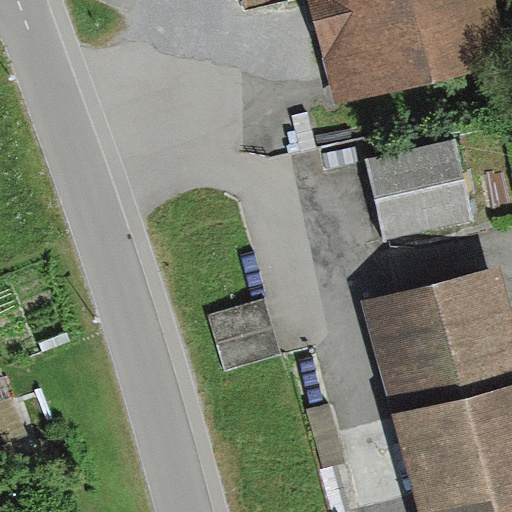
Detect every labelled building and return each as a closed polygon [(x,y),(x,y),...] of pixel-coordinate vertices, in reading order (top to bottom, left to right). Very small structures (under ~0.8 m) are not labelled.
[(311,0),(338,110),(510,70),(493,0),(311,0)] [(367,151),(387,240),(476,220),(456,131),(367,151)] [(361,292),(423,511),(511,511),(511,297),(500,253),(361,292)] [(227,369),(283,353),(266,293),(209,309),(227,369)] [(346,461),(331,399),(307,405),(323,467),(346,461)]
